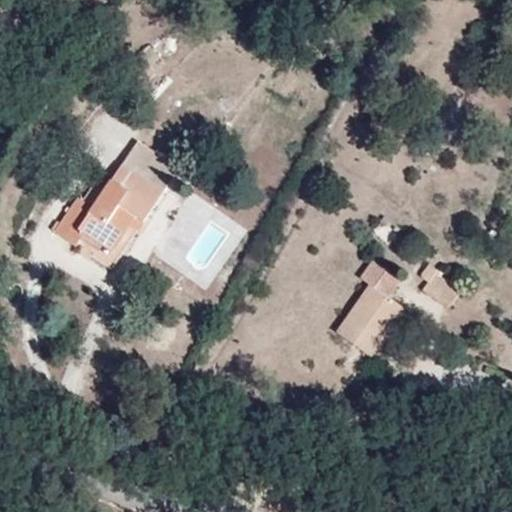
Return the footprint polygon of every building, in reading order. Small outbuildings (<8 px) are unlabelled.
[(120,84),(129,90),(138,77),(130,71),(120,84)] [(137,96),(129,90),(120,84),(98,109),(114,123),(137,96)] [(109,188),(85,234),(84,235),(72,228),(52,262),(75,275),(81,263),(107,277),(120,255),(129,237),(142,244),(158,215),(174,182),(125,156),(109,188)] [(129,237),(120,255),(132,262),(142,244),(129,237)] [(385,316),(396,299),(367,279),(354,296),(364,303),(332,345),(367,372),(401,327),(385,316)] [(418,296),(426,302),(434,292),(436,289),(427,282),(418,296)] [(434,292),(426,302),(421,308),(447,328),(459,312),(434,292)] [(457,415),(427,403),(418,425),(448,436),(457,415)]
